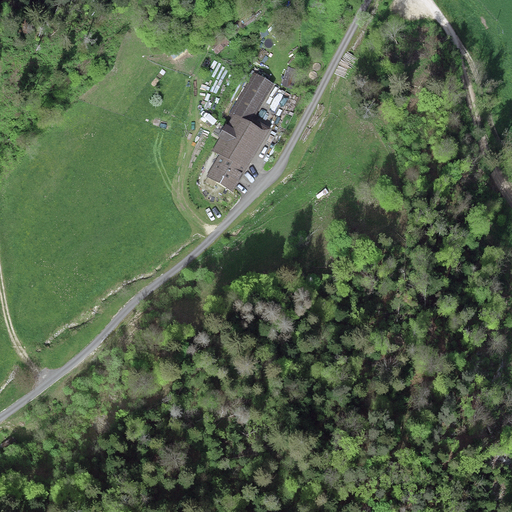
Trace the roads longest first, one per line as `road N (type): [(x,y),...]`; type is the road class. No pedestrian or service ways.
road 1 (track): [(461,50),(471,107),(511,195)]
road 2 (track): [(461,50),(511,163)]
